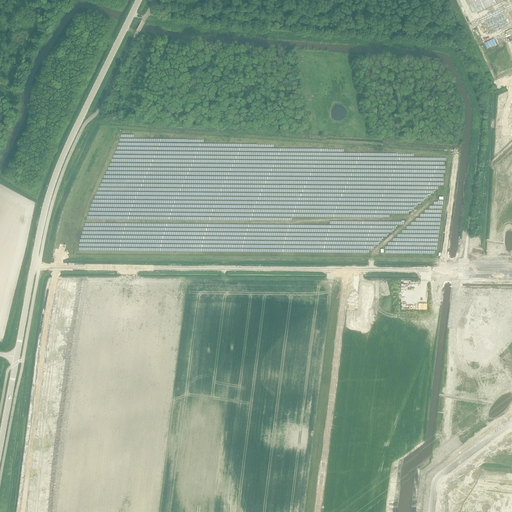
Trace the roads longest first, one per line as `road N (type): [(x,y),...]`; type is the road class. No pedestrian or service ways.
road 1 (unclassified): [(33,265),(445,270)]
road 2 (tertiary): [(33,265),(62,157),(139,0)]
road 3 (unknown): [(65,0),(37,41),(0,142)]
